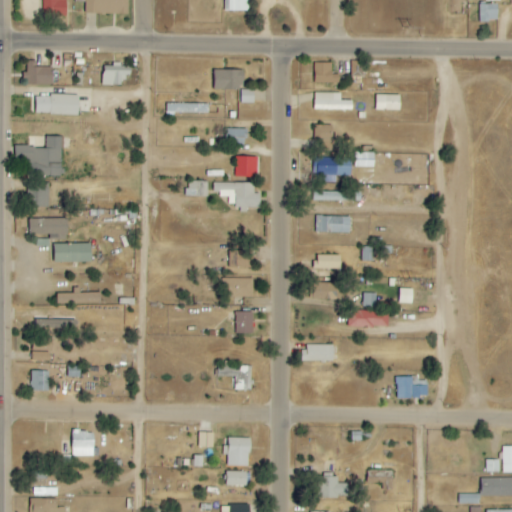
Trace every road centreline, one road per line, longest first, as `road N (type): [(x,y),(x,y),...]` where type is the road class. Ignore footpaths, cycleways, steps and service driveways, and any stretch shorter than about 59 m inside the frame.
road 1 (secondary): [(7,511),(6,0)]
road 2 (tertiary): [(511,51),(6,44)]
road 3 (residential): [(511,418),(7,416)]
road 4 (residential): [(277,511),(287,49)]
